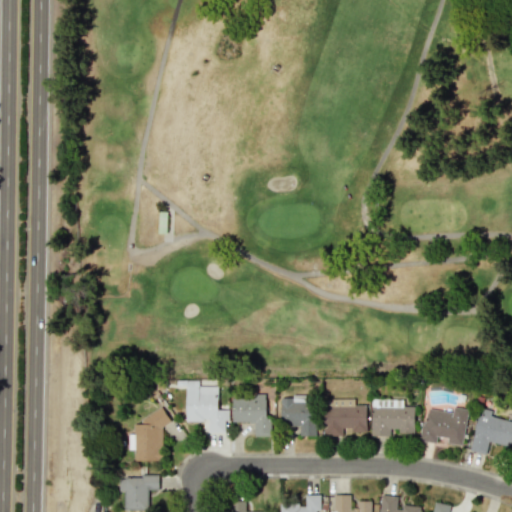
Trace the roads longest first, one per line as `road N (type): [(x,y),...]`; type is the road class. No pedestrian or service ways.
road 1 (primary): [(30,511),(40,0)]
road 2 (primary): [(7,0),(0,511)]
road 3 (residential): [(200,511),(208,485),(237,466),(401,466),(511,490)]
